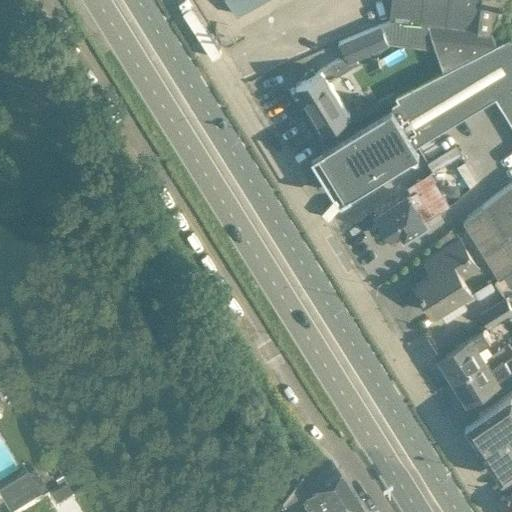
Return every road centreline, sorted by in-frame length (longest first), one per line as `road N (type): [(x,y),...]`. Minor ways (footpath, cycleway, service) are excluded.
road 1 (unclassified): [(47,0),(167,197),(382,511)]
road 2 (primary): [(96,0),(413,511)]
road 3 (primary): [(456,511),(140,0)]
road 4 (residential): [(489,511),(176,0)]
